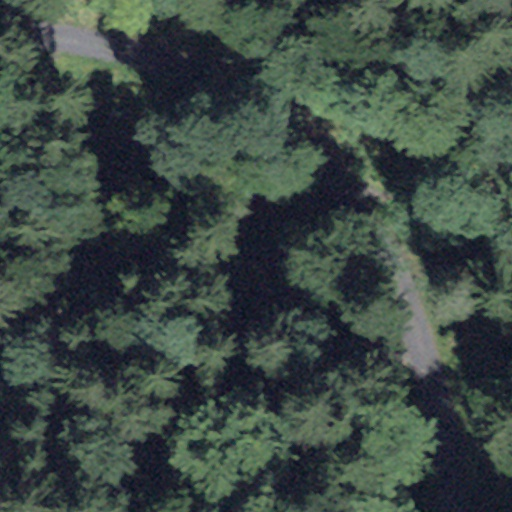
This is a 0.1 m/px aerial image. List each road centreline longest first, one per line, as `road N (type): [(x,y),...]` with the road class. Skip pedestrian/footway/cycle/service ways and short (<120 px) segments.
road 1 (track): [(453,511),(451,436),(372,239),(302,152)]
road 2 (track): [(302,152),(246,95),(105,37),(0,30)]
